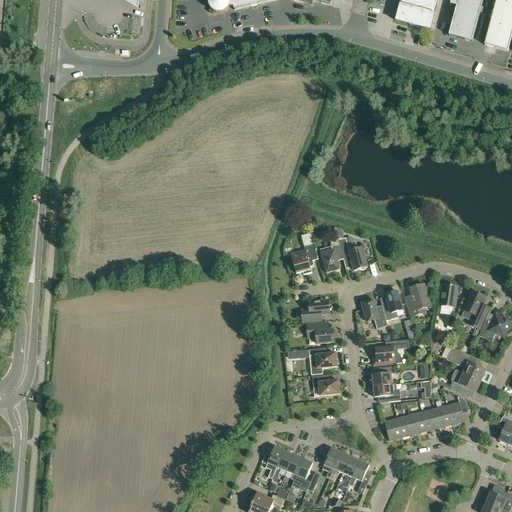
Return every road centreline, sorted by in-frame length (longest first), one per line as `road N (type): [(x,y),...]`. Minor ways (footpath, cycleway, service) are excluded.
road 1 (unclassified): [(158,65),(260,35),(315,33),(511,85)]
road 2 (tertiary): [(4,395),(24,370),(50,66)]
road 3 (residential): [(358,419),(269,432),(231,511)]
road 4 (residential): [(511,295),(439,267),(349,292)]
road 5 (residential): [(358,419),(349,292)]
road 6 (tertiary): [(14,511),(20,431),(4,395)]
